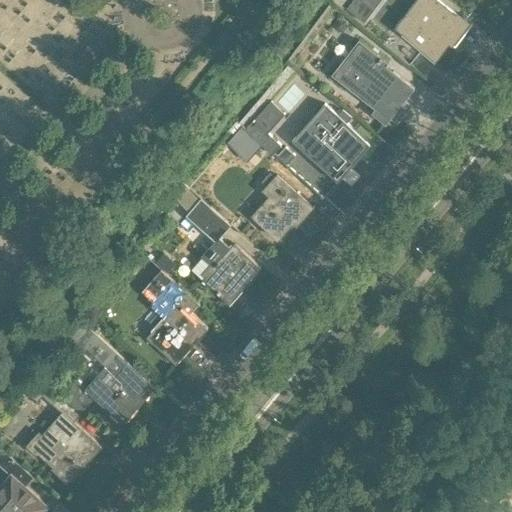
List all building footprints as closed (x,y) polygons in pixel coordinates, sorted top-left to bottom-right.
[(378,20),(387,7),(377,0),(352,0),(353,0),(378,20)] [(436,0),(415,0),(394,29),(436,61),(466,22),(436,0)] [(333,25),(336,30),(341,32),(346,29),(347,22),(342,18),(336,19),(333,25)] [(359,40),(332,75),(397,126),(413,106),(405,100),(415,87),(387,66),(389,63),(359,40)] [(295,143),(334,177),(349,159),(354,163),(361,155),(365,159),(383,138),(361,120),(354,128),(328,105),(295,143)] [(273,155),(281,146),(270,135),(255,121),(246,130),(273,155)] [(238,153),(253,137),(242,127),(227,143),(238,153)] [(268,186),(275,178),(270,174),(263,182),(268,186)] [(270,197),(252,216),(277,239),(287,228),(292,232),(315,207),(277,175),(275,178),(268,186),(264,191),(270,197)] [(200,200),(195,195),(182,209),(188,214),(187,216),(216,242),(232,225),(202,198),(200,200)] [(234,244),(202,280),(229,304),(261,267),(234,244)] [(124,260),(129,265),(134,265),(138,260),(131,253),(124,260)] [(176,266),(164,255),(155,265),(161,270),(168,276),(176,266)] [(161,270),(141,292),(167,314),(146,337),(176,364),(195,344),(189,338),(202,323),(191,313),(198,304),(168,276),(161,270)] [(74,379),(60,395),(80,412),(94,397),(123,423),(155,387),(76,317),(64,331),(93,360),(95,357),(106,366),(86,389),(74,379)] [(36,356),(36,369),(48,369),(48,356),(36,356)] [(41,377),(52,387),(65,372),(54,362),(41,377)] [(80,412),(60,395),(31,369),(17,384),(37,402),(41,396),(60,413),(42,433),(39,431),(26,446),(37,456),(40,453),(69,479),(87,459),(90,461),(102,447),(72,421),(80,412)] [(0,511),(43,511),(48,508),(24,487),(32,478),(0,450),(0,468),(10,477),(0,488),(0,511)]
